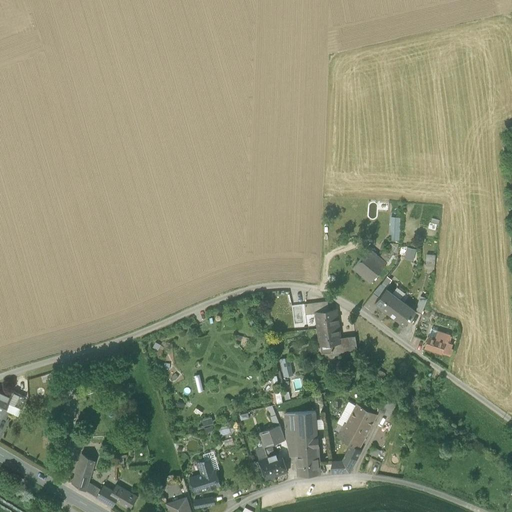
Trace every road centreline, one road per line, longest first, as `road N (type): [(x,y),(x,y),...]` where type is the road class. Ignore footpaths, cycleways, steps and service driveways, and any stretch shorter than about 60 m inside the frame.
road 1 (unclassified): [(511,423),(342,300),(289,285),(254,286),(132,338),(0,377)]
road 2 (unclassified): [(475,511),(409,485),(360,476),(297,482),(227,511)]
